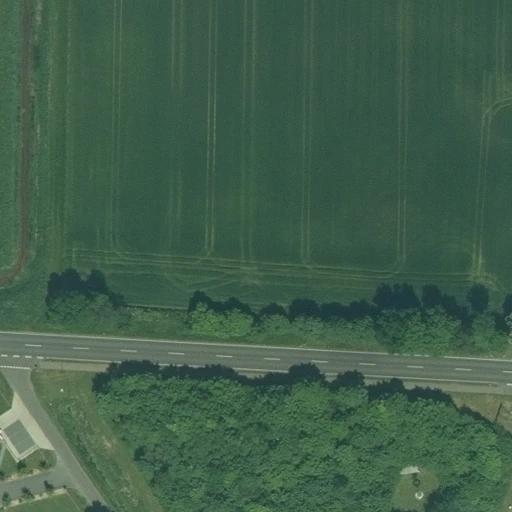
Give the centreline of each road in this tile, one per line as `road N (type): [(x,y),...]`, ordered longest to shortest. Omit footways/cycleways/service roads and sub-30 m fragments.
road 1 (tertiary): [(13,347),(511,375)]
road 2 (unclassified): [(101,511),(19,385),(13,347)]
